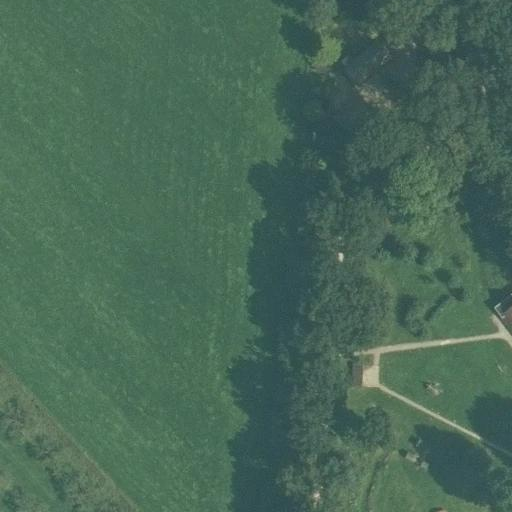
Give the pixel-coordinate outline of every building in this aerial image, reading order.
[(376,44),(344,70),(356,85),(389,59),(376,44)] [(396,87),(391,80),(386,84),(391,91),(396,87)] [(358,97),(333,119),(354,143),(379,122),(358,97)] [(511,294),(494,309),(501,318),(511,332),(511,294)] [(362,365),(352,365),(351,387),(362,388),(362,365)]
